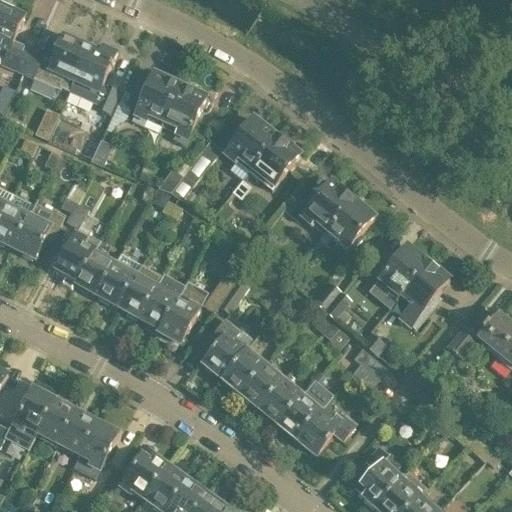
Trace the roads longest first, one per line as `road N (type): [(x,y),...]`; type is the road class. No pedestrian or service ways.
road 1 (residential): [(117,0),(204,38),(289,92),(511,268)]
road 2 (residential): [(313,511),(146,391),(0,316)]
